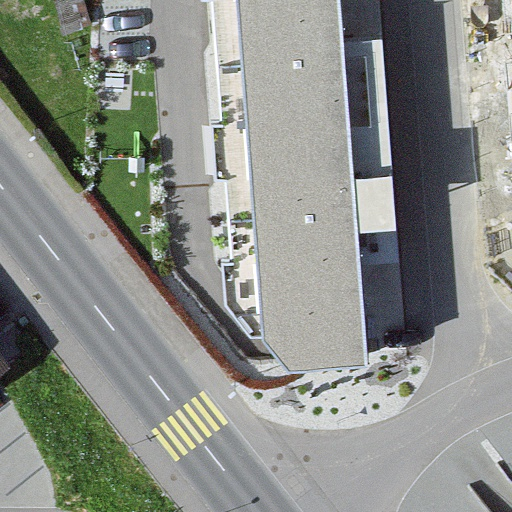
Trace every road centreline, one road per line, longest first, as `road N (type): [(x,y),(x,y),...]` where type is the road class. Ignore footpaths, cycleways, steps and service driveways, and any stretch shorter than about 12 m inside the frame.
road 1 (secondary): [(253,511),(0,184)]
road 2 (residential): [(349,511),(511,404)]
